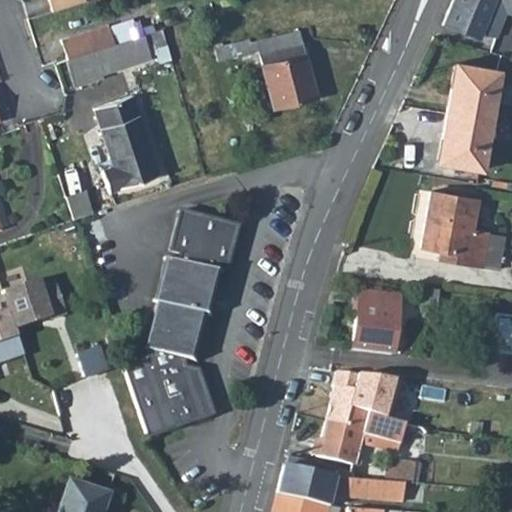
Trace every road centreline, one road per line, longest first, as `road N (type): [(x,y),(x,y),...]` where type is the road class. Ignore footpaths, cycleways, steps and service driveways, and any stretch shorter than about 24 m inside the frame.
road 1 (tertiary): [(244,511),(304,271),(424,0)]
road 2 (unknown): [(304,271),(363,263),(510,290)]
